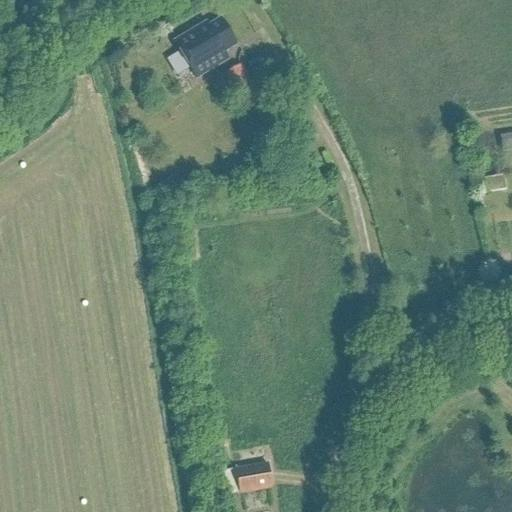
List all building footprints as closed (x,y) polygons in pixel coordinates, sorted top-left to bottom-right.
[(206,26),(173,45),(194,80),(226,61),(222,54),(234,47),(219,22),(207,29),(206,26)] [(238,68),(224,76),(234,94),(248,85),(238,68)] [(511,135),(498,138),(501,154),(511,152),(511,135)] [(480,196),(488,195),(486,184),(479,186),(480,196)] [(223,473),(227,498),(239,496),(270,491),(266,466),(235,471),(223,473)]
